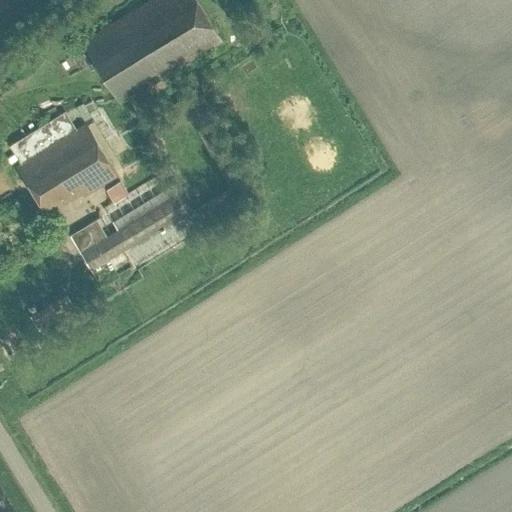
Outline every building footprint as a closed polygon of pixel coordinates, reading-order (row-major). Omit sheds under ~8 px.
[(119,101),(221,39),(197,0),(145,0),(81,40),(119,101)] [(259,191),(199,85),(140,119),(151,137),(189,115),(229,185),(192,206),(202,223),(259,191)] [(86,123),(76,128),(17,163),(46,212),(80,190),(83,193),(117,173),(86,123)] [(105,188),(113,201),(127,192),(119,179),(105,188)] [(175,181),(112,219),(116,226),(105,233),(96,218),(70,233),(79,249),(90,267),(190,206),(175,181)] [(29,315),(38,330),(74,307),(65,292),(29,315)]
